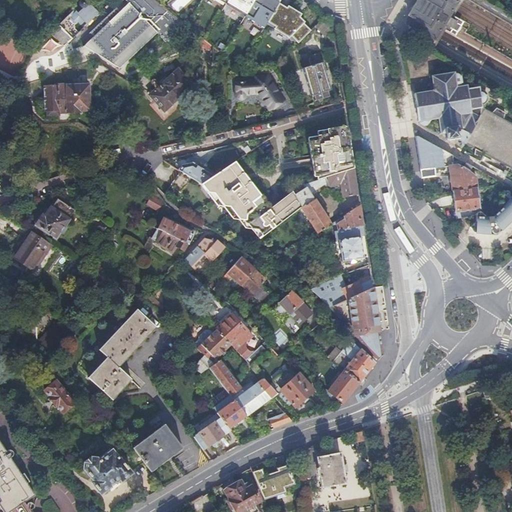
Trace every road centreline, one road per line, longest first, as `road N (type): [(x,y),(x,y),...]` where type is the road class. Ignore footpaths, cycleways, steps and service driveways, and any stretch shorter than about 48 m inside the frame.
road 1 (residential): [(374,100),(134,160),(0,205)]
road 2 (secondary): [(152,511),(254,451),(354,413)]
road 3 (residential): [(391,216),(408,335),(402,369)]
road 4 (residential): [(416,390),(438,511)]
road 5 (secondary): [(469,288),(388,199)]
